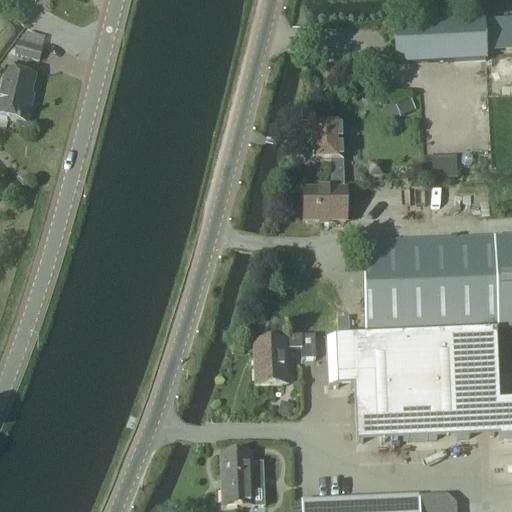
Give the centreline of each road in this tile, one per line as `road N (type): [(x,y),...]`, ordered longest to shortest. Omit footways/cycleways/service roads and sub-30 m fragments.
road 1 (tertiary): [(114,511),(216,234),(276,0)]
road 2 (secondary): [(0,399),(55,238),(117,0)]
